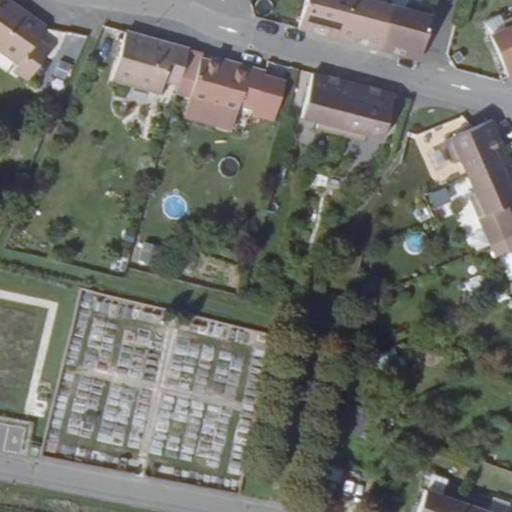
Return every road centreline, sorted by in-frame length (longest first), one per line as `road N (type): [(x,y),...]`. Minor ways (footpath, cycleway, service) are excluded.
road 1 (residential): [(511,105),(96,0)]
road 2 (unclassified): [(230,511),(0,470)]
